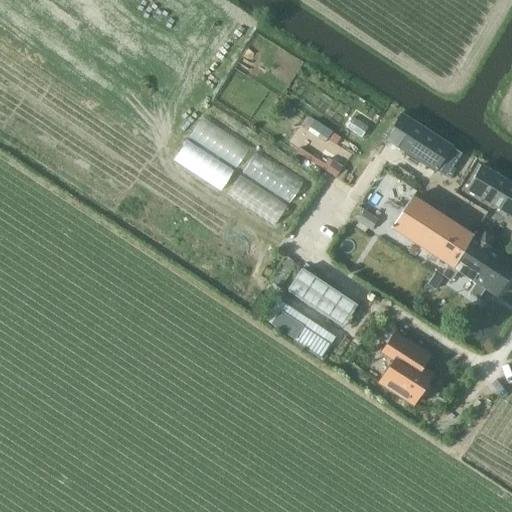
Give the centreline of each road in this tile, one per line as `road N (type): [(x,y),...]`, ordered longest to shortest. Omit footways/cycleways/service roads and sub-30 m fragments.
road 1 (unknown): [(337,181),(312,233),(322,258),(446,348),(478,356),(511,343)]
road 2 (track): [(229,0),(341,78)]
